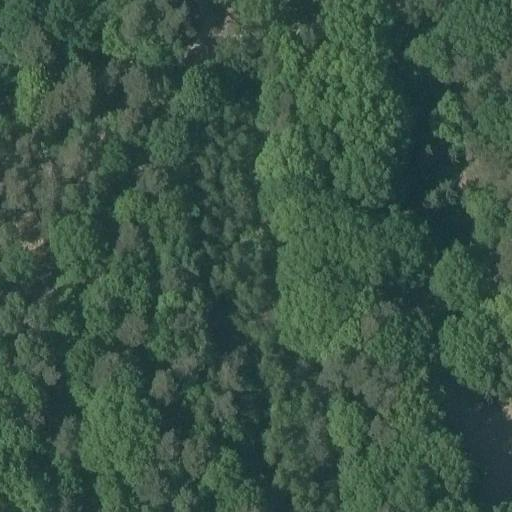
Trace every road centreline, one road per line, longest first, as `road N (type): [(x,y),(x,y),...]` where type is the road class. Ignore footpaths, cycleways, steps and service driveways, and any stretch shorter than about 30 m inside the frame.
road 1 (unclassified): [(47,511),(108,246),(151,139),(244,0)]
road 2 (track): [(204,57),(272,31),(452,0)]
road 3 (track): [(0,98),(204,57)]
